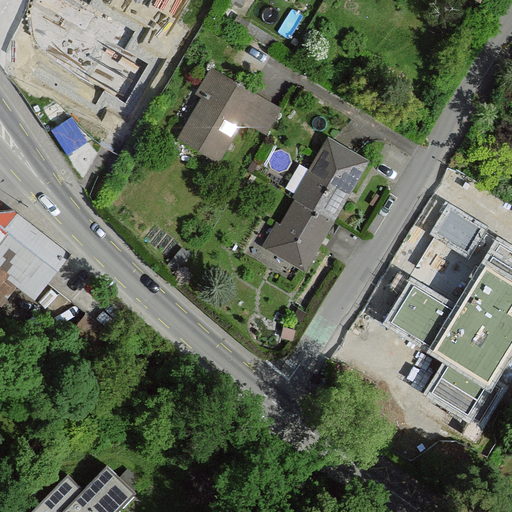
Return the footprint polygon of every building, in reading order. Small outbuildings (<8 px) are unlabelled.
[(80,0),(165,48),(193,0),(80,0)] [(126,102),(148,63),(124,50),(134,32),(89,6),(57,63),(126,102)] [(185,139),(220,160),(245,118),(266,130),(278,110),(214,72),(202,92),(210,97),(185,139)] [(331,141),(269,248),(307,270),(369,164),(331,141)] [(0,226),(0,299),(3,300),(18,282),(33,294),(52,269),(63,255),(20,221),(12,221),(0,226)] [(511,241),(450,223),(436,272),(476,284),(478,277),(511,287),(511,241)] [(127,311),(63,255),(52,269),(83,295),(77,304),(87,312),(110,330),(127,311)] [(110,330),(87,312),(64,340),(93,354),(110,330)] [(69,475),(33,511),(118,511),(137,493),(109,465),(85,490),(69,475)]
